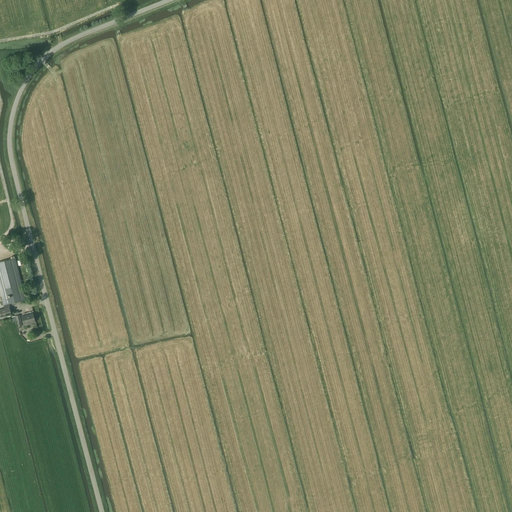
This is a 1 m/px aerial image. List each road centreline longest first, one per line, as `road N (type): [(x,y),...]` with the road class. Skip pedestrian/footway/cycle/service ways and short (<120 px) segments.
road 1 (unclassified): [(169,0),(55,47),(29,75),(10,122),(13,169),(101,511)]
road 2 (track): [(0,40),(53,31),(118,5)]
